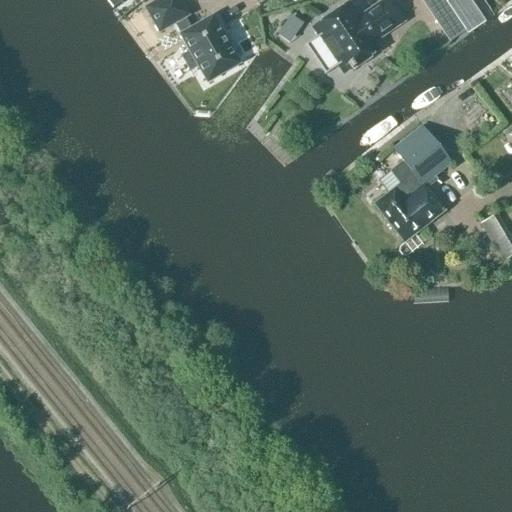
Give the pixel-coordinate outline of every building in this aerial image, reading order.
[(159,34),(174,25),(180,36),(179,36),(189,53),(181,57),(190,72),(197,68),(207,84),(239,66),(212,18),(190,30),(184,19),(188,17),(178,0),(160,0),(144,9),(159,34)] [(378,49),(373,42),(402,22),(387,0),(358,20),(349,6),(314,30),(319,37),(304,46),(325,76),(339,67),(343,73),(350,69),(352,73),(356,70),(353,67),(378,49)] [(485,20),(472,0),(454,0),(450,3),(460,17),(468,29),(469,31),(485,20)] [(460,17),(442,29),(450,41),(468,29),(460,17)] [(404,244),(417,234),(444,212),(424,186),(451,165),(422,127),(393,150),(404,163),(392,173),(401,184),(374,206),(404,244)] [(511,256),(511,240),(496,214),(485,221),(507,260),(511,256)]
